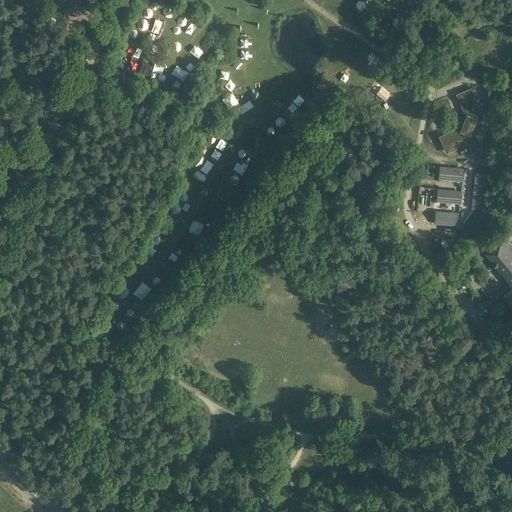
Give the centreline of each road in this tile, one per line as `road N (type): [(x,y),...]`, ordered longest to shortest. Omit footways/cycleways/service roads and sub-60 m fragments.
road 1 (track): [(464,33),(431,88),(399,204),(511,357)]
road 2 (unknown): [(94,57),(0,252)]
road 3 (track): [(0,235),(86,65)]
